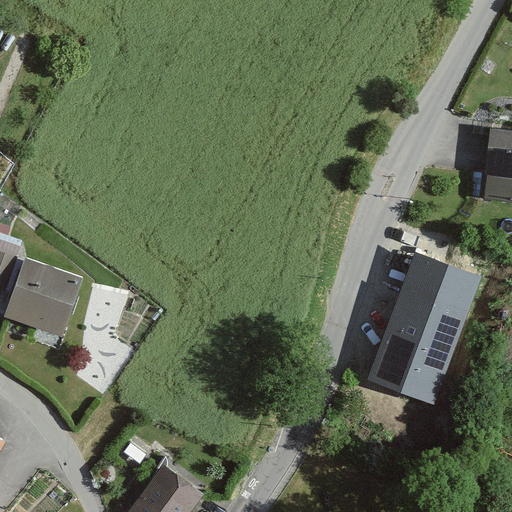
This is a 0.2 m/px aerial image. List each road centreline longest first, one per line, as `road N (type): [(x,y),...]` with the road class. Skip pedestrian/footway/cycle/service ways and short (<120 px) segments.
road 1 (tertiary): [(485,0),(388,186),(345,330),(248,511)]
road 2 (residential): [(0,374),(27,398),(84,481),(95,511)]
